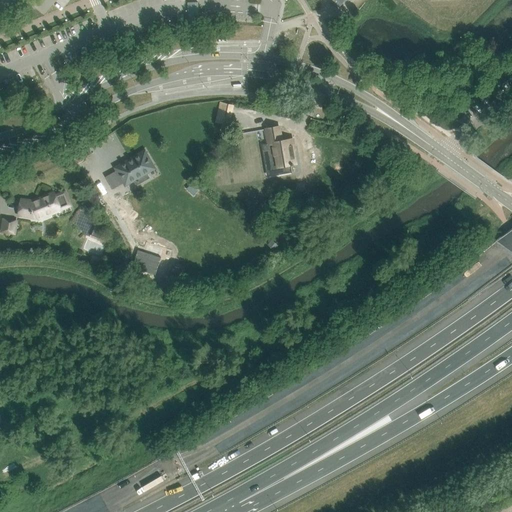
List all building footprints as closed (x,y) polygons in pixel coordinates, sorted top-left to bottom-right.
[(458,120),(462,124),(468,119),(465,115),(458,120)] [(266,129),(246,133),(249,148),(259,146),(258,142),(265,141),(270,168),(277,166),(279,174),(291,172),(291,174),(292,174),(291,165),(293,165),(293,164),(296,163),(292,139),(282,141),(279,127),(266,129)] [(115,168),(125,185),(155,168),(145,151),(115,168)] [(21,202),(19,215),(34,217),(37,216),(38,218),(53,213),(52,210),(59,207),(60,209),(69,205),(67,199),(68,198),(67,194),(65,194),(64,192),(55,196),(55,194),(54,193),(38,199),(39,202),(33,204),(21,202)] [(285,206),(274,223),(284,230),(285,229),(291,233),(301,217),(295,213),(295,212),(285,206)] [(5,217),(3,229),(15,231),(17,219),(5,217)] [(272,240),(267,245),(273,250),(278,245),(272,240)] [(127,261),(122,259),(119,266),(124,268),(127,261)] [(132,259),(126,278),(142,283),(148,264),(132,259)]
